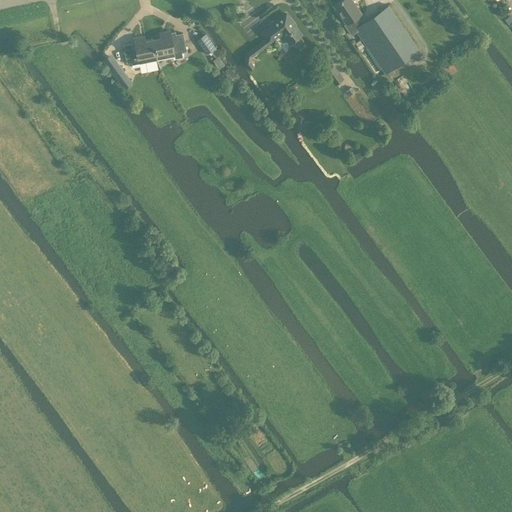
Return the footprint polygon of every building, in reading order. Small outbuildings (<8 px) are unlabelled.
[(356,31),(358,33),(362,31),(359,26),(362,23),(357,15),(361,14),(351,0),(339,0),(333,4),(346,22),(343,24),(351,35),(356,31)] [(362,23),(359,26),(362,31),(358,33),(385,73),(419,50),(389,5),(362,23)] [(286,13),(261,32),(266,39),(269,42),(282,33),(290,43),(292,42),(295,47),(304,41),(300,35),(301,34),(286,13)] [(152,39),(152,40),(155,54),(156,59),(174,56),(175,59),(182,57),(181,52),(186,51),(182,33),(175,34),(175,31),(170,32),(170,31),(169,30),(162,32),(163,36),(152,39)] [(205,34),(196,40),(206,53),(214,47),(205,34)] [(139,63),(156,59),(155,54),(152,40),(152,39),(141,41),(140,36),(133,38),(134,42),(122,45),(126,63),(131,62),(132,67),(139,66),(139,63)] [(360,40),(355,43),(359,49),(364,46),(360,40)] [(246,53),(245,63),(250,69),(254,66),(251,61),(252,55),(265,45),(262,41),(246,53)] [(118,80),(126,74),(117,61),(109,68),(118,80)] [(451,62),(444,68),(449,75),(456,69),(451,62)] [(238,77),(229,64),(219,71),(228,83),(238,77)] [(336,83),(343,78),(333,66),(326,71),(336,83)] [(345,91),(349,95),(349,96),(355,91),(351,86),(345,91)]
